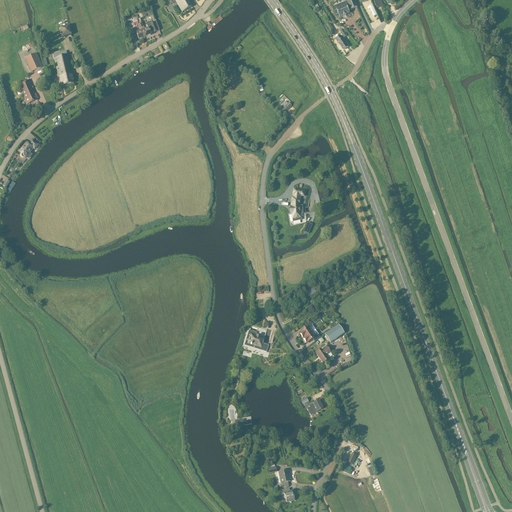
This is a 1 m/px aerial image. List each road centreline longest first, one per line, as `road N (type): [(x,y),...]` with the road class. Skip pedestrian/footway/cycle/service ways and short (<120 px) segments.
road 1 (primary): [(462,442),(347,131),(270,0)]
road 2 (unclassified): [(313,511),(340,414),(277,316),(261,198),(272,151),(323,98)]
road 3 (tertiary): [(511,421),(386,77),(391,27)]
road 4 (tertiary): [(0,173),(51,109),(181,29),(209,0)]
road 5 (tertiary): [(41,511),(0,357)]
